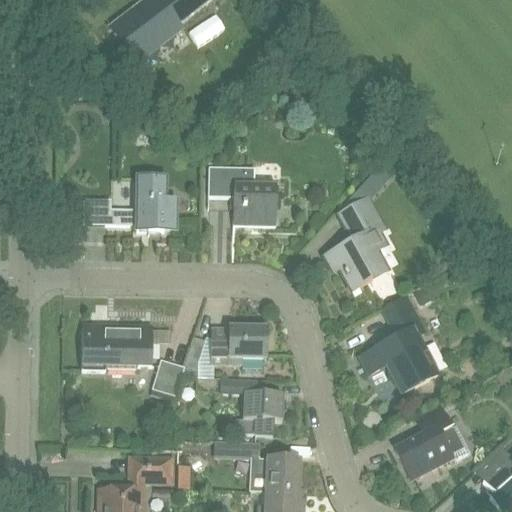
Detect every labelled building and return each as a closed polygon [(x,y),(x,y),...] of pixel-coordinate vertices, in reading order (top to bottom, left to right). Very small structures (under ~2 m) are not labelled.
[(177,27),(212,1),(210,0),(150,0),(110,31),(136,66),(181,32),(177,27)] [(275,231),(276,189),(253,189),(253,173),(208,172),(207,201),(233,201),(233,231),(275,231)] [(175,230),(175,225),(175,204),(165,204),(165,183),(137,182),(137,214),(107,214),(107,205),(84,205),(84,229),(137,229),(137,236),(164,236),(164,230),(175,230)] [(384,231),(380,225),(367,202),(338,219),(354,247),(326,263),(333,275),(338,271),(352,295),(371,284),(367,278),(381,270),(373,256),(384,249),(376,236),(384,231)] [(399,398),(436,379),(415,338),(425,333),(408,300),(382,314),(397,342),(359,361),(368,378),(384,369),(399,398)] [(152,370),(152,346),(170,346),(170,333),(152,333),(152,331),(82,330),(82,375),(105,375),(105,370),(152,370)] [(210,369),(236,369),(241,369),(241,362),(265,362),(265,333),(228,332),(228,340),(211,340),(210,369)] [(181,380),(182,380),(194,340),(184,370),(161,363),(151,397),(175,404),(181,380)] [(205,343),(194,340),(182,380),(197,380),(198,366),(205,343)] [(267,385),(220,382),(199,381),(198,394),(219,395),(219,398),(244,399),(242,438),(273,439),(273,425),(281,426),(282,398),(266,397),(267,385)] [(462,451),(452,430),(450,431),(440,412),(416,425),(423,439),(394,454),(410,483),(453,461),(451,457),(462,451)] [(260,446),(215,444),(213,462),(259,464),(260,446)] [(500,453),(497,455),(474,476),(493,498),(489,501),(498,511),(508,511),(511,508),(511,459),(509,462),(500,453)] [(170,486),(171,462),(130,462),(130,493),(99,493),(98,511),(142,511),(142,485),(170,486)] [(268,463),(267,477),(252,476),(251,495),(266,496),(299,498),(299,497),(301,464),(268,463)] [(304,511),(305,497),(299,497),(299,498),(266,496),(266,509),(256,508),(256,511),(304,511)]
